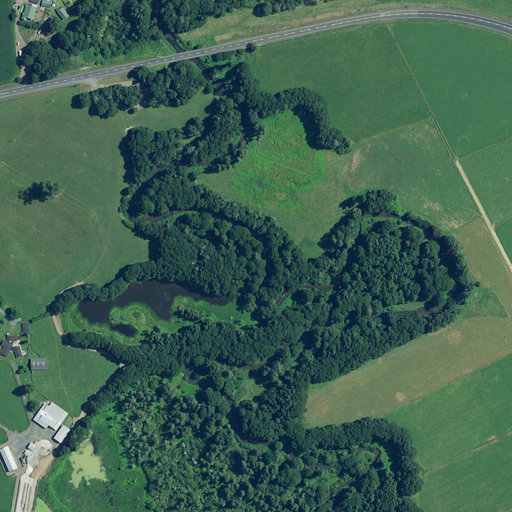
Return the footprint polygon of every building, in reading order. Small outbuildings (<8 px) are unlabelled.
[(41,7),(28,3),(22,19),(26,21),(27,18),(33,20),(36,11),(39,12),(41,7)] [(56,10),(57,12),(64,20),(69,16),(64,9),(62,7),(59,9),(58,9),(56,10)] [(14,341),(16,342),(27,333),(30,333),(30,323),(23,323),(23,333),(16,339),(15,338),(15,337),(11,335),(10,337),(9,337),(7,342),(3,340),(1,345),(4,346),(3,350),(0,349),(0,353),(7,356),(10,350),(15,351),(16,358),(22,356),(19,346),(14,348),(12,347),(14,341)] [(46,370),(46,358),(31,359),(31,370),(46,370)] [(68,414),(52,402),(49,406),(45,403),(33,420),(46,429),(49,425),(56,431),(68,414)] [(70,430),(63,425),(54,438),(61,443),(70,430)] [(24,454),(25,456),(28,464),(41,446),(36,441),(34,444),(31,442),(28,447),(28,448),(24,454)] [(17,468),(8,446),(0,449),(0,450),(9,472),(17,468)] [(45,463),(39,459),(35,465),(41,469),(45,463)]
